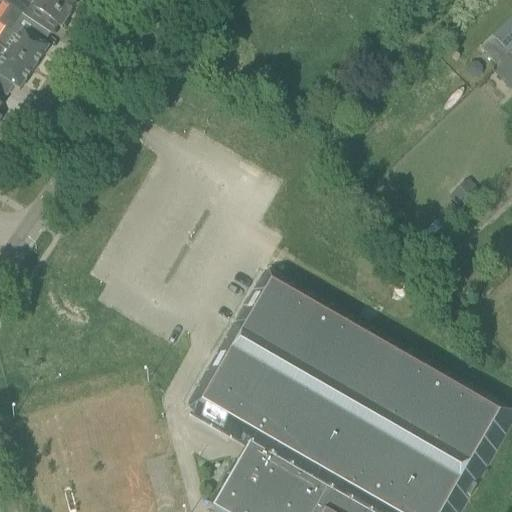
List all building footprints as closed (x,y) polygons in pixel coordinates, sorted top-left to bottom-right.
[(0,0),(0,1),(8,7),(22,17),(29,6),(33,8),(32,9),(62,29),(77,8),(73,5),(65,0),(21,0),(22,0),(21,0),(0,0)] [(0,17),(0,25),(5,30),(0,37),(0,47),(34,71),(48,49),(36,41),(43,31),(22,17),(8,7),(0,17)] [(498,65),(511,51),(511,20),(482,49),(498,65)] [(364,37),(353,47),(360,55),(371,45),(364,37)] [(0,93),(3,96),(10,85),(19,92),(34,71),(0,47),(0,93)] [(511,57),(495,76),(511,92),(511,57)] [(467,182),(451,198),(462,209),(478,194),(467,182)] [(462,511),(511,427),(511,407),(284,275),(266,265),(181,412),(241,447),(248,451),(240,465),(233,461),(204,510),(207,511),(462,511)]
